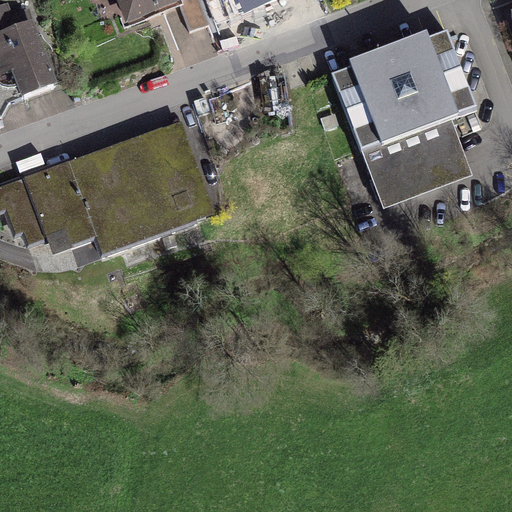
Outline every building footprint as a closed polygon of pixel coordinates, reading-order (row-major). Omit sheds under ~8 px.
[(182,0),(113,0),(124,32),(186,12),(182,0)] [(250,0),(256,14),(297,0),(250,0)] [(8,11),(0,14),(0,88),(14,83),(26,113),(59,100),(28,20),(13,26),(8,11)] [(220,55),(212,31),(189,38),(185,22),(167,27),(180,67),(220,55)] [(449,44),(334,85),(383,220),(474,188),(453,131),(478,122),(449,44)] [(184,130),(0,195),(0,225),(5,223),(15,250),(26,246),(31,258),(48,252),(54,267),(97,252),(104,270),(219,230),(184,130)]
